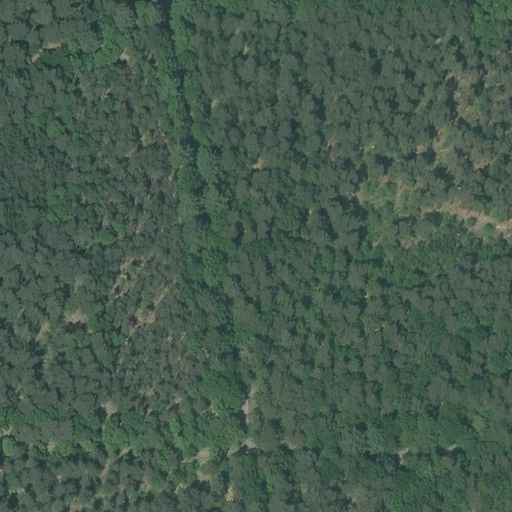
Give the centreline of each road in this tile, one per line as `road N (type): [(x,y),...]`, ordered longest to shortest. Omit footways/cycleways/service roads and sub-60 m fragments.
road 1 (track): [(0,450),(511,462)]
road 2 (track): [(184,0),(511,13)]
road 3 (track): [(209,230),(165,0)]
road 4 (track): [(252,466),(217,274)]
road 5 (track): [(0,91),(159,0)]
